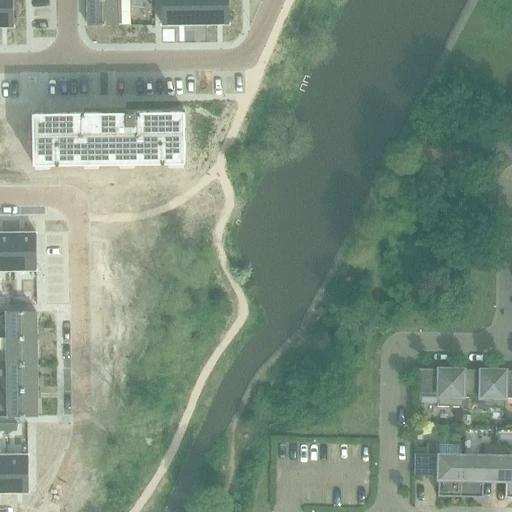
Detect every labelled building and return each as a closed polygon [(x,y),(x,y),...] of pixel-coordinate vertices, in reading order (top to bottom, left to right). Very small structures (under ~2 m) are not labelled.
[(12,0),(0,0),(0,27),(13,27),(12,0)] [(117,26),(116,0),(87,0),(88,26),(117,26)] [(142,8),(142,0),(128,0),(129,8),(142,8)] [(184,0),(161,0),(162,25),(184,25),(184,0)] [(205,0),(184,0),(184,25),(206,25),(205,0)] [(228,0),(205,0),(206,25),(229,24),(228,0)] [(184,111),(33,113),(33,166),(185,164),(184,111)] [(13,233),(0,233),(0,270),(14,271),(13,233)] [(35,233),(13,233),(14,271),(35,270),(36,270),(36,233),(35,233)] [(35,312),(6,312),(6,339),(36,338),(36,329),(35,312)] [(36,338),(6,339),(7,365),(36,365),(36,347),(36,338)] [(36,365),(7,365),(7,391),(36,391),(36,382),(36,365)] [(429,369),(419,369),(419,370),(420,370),(420,397),(437,397),(437,407),(463,407),(463,398),(462,398),(463,370),(438,369),(438,372),(429,372),(429,369)] [(471,370),(463,370),(462,398),(463,398),(479,398),(479,408),(505,408),(505,399),(504,399),(505,371),(480,370),(480,373),(471,373),(471,370)] [(36,391),(7,391),(7,417),(37,417),(37,400),(36,391)] [(439,444),(426,443),(426,477),(438,477),(437,496),(460,497),(461,456),(439,455),(439,444)] [(495,445),(483,445),(483,456),(461,456),(460,497),(482,497),(483,478),(494,478),(495,445)] [(506,445),(495,445),(494,478),(505,478),(505,498),(511,497),(511,456),(506,457),(506,445)] [(27,455),(5,455),(6,493),(28,492),(28,455),(27,455)]
